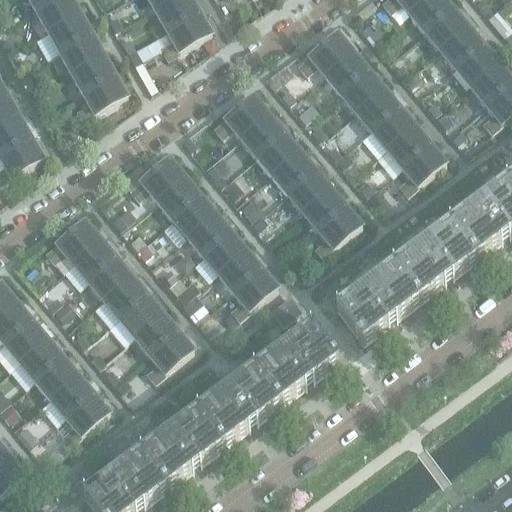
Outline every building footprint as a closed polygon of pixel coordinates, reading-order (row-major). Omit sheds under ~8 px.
[(68,0),(26,0),(36,18),(68,0)] [(80,20),(74,10),(68,0),(36,18),(48,38),(80,20)] [(187,0),(145,0),(156,18),(187,0)] [(200,21),(196,14),(188,0),(187,0),(156,18),(168,39),(200,21)] [(410,21),(434,0),(396,0),(384,11),(391,20),(401,12),(410,21)] [(424,39),(453,16),(439,0),(434,0),(410,21),(424,39)] [(491,14),(483,4),(477,9),(486,19),(491,14)] [(440,58),(468,34),(453,16),(424,39),(440,58)] [(511,36),(511,35),(497,17),(489,24),(496,33),(504,43),(511,38),(511,36)] [(92,42),(88,35),(80,20),(48,38),(60,59),(92,42)] [(168,67),(212,42),(200,21),(168,39),(174,50),(162,56),(168,67)] [(117,23),(109,27),(116,38),(123,35),(117,23)] [(375,48),(385,40),(379,33),(369,41),(375,48)] [(456,77),(484,53),(468,34),(440,58),(456,77)] [(325,83),(353,60),(338,41),(299,73),(307,82),(317,74),(325,83)] [(104,62),(98,52),(92,42),(60,59),(72,80),(104,62)] [(16,57),(9,45),(2,49),(8,61),(16,57)] [(128,61),(136,56),(129,45),(122,49),(128,61)] [(471,95),(499,71),(484,53),(456,77),(471,95)] [(143,68),(136,56),(128,61),(135,72),(143,68)] [(25,72),(17,57),(10,61),(18,76),(25,72)] [(341,102),(369,78),(353,60),(325,83),(341,102)] [(116,84),(112,77),(104,62),(72,80),(84,102),(116,84)] [(411,82),(402,71),(396,76),(405,87),(411,82)] [(487,114),(511,92),(511,86),(499,71),(471,95),(487,114)] [(356,121),(384,97),(369,78),(341,102),(356,121)] [(412,91),(418,85),(414,81),(408,86),(412,91)] [(84,129),(128,105),(116,84),(84,102),(90,112),(78,119),(84,129)] [(0,108),(8,104),(4,97),(0,89),(0,108)] [(492,140),(511,123),(511,92),(487,114),(494,123),(484,131),(492,140)] [(371,139),(400,115),(384,97),(356,121),(371,139)] [(290,113),(299,105),(294,100),(289,99),(283,104),(290,113)] [(0,136),(20,125),(14,114),(8,104),(0,108),(0,136)] [(242,147),(270,123),(254,104),(215,136),(223,145),(233,137),(242,147)] [(319,120),(306,106),(294,116),(306,131),(319,120)] [(54,119),(50,114),(42,119),(46,124),(54,119)] [(387,157),(415,134),(400,115),(371,139),(387,157)] [(83,130),(79,122),(72,125),(77,134),(83,130)] [(445,122),(439,128),(445,135),(452,130),(445,122)] [(256,164),(285,141),(270,123),(242,147),(256,164)] [(0,163),(32,146),(28,139),(20,125),(0,136),(0,163)] [(318,133),(311,139),(320,149),(326,143),(318,133)] [(403,177),(431,152),(415,134),(387,157),(403,177)] [(272,183),(300,160),(285,141),(256,164),(272,183)] [(478,159),(494,147),(490,142),(475,153),(468,156),(470,162),(478,159)] [(189,143),(182,149),(191,159),(198,153),(189,143)] [(0,191),(0,192),(44,167),(32,146),(0,163),(0,165),(0,191)] [(333,155),(327,148),(322,152),(328,159),(333,155)] [(403,207),(446,171),(431,152),(403,177),(410,185),(395,198),(403,207)] [(287,201),(316,178),(300,160),(272,183),(287,201)] [(343,177),(354,167),(347,160),(337,170),(343,177)] [(157,209),(185,185),(174,171),(170,166),(131,198),(139,208),(149,199),(157,209)] [(222,182),(213,172),(207,177),(215,187),(222,182)] [(303,220),(331,196),(316,178),(287,201),(303,220)] [(375,192),(368,183),(360,190),(367,199),(375,192)] [(173,227),(201,204),(185,185),(157,209),(173,227)] [(244,199),(234,187),(224,195),(234,207),(244,199)] [(511,242),(511,240),(511,196),(507,190),(505,191),(506,193),(466,224),(455,231),(454,229),(450,232),(477,267),(501,249),(502,249),(506,246),(510,243),(510,242),(511,242)] [(318,238),(346,215),(331,196),(303,220),(318,238)] [(379,197),(368,206),(377,218),(379,220),(383,217),(385,219),(381,223),(385,228),(397,220),(379,197)] [(187,245),(216,222),(201,204),(173,227),(187,245)] [(259,224),(251,212),(247,215),(247,223),(253,230),(259,224)] [(324,266),(362,233),(346,215),(318,238),(326,248),(316,256),(324,266)] [(261,235),(271,228),(266,221),(256,229),(261,235)] [(119,222),(113,228),(122,238),(128,233),(119,222)] [(204,264),(232,241),(216,222),(187,245),(204,264)] [(73,271),(102,248),(86,229),(47,261),(55,270),(65,262),(73,271)] [(454,284),(477,267),(450,232),(448,233),(450,235),(440,243),(409,266),(399,273),(397,271),(394,274),(420,309),(445,291),(454,285),(453,284),(454,284)] [(147,249),(139,240),(131,248),(138,256),(147,249)] [(218,282),(247,259),(232,241),(204,264),(218,282)] [(162,251),(156,243),(150,248),(156,256),(162,251)] [(89,290),(117,266),(102,248),(73,271),(89,290)] [(154,258),(147,250),(146,250),(138,256),(137,257),(138,258),(145,266),(154,258)] [(233,300),(262,277),(247,259),(218,282),(233,300)] [(104,308),(132,284),(117,266),(89,290),(104,308)] [(397,326),(420,309),(394,274),(392,275),(393,277),(353,308),(343,315),(341,313),(338,316),(359,344),(358,345),(361,349),(362,348),(364,351),(388,333),(389,333),(398,327),(397,326)] [(176,286),(168,277),(162,283),(170,292),(176,286)] [(240,328),(278,296),(262,277),(233,300),(242,310),(232,319),(240,328)] [(120,327),(148,303),(132,284),(104,308),(120,327)] [(185,311),(201,297),(193,288),(177,301),(185,311)] [(0,325),(18,311),(1,291),(0,292),(0,325)] [(192,320),(204,310),(197,302),(185,312),(192,320)] [(135,345),(164,322),(148,303),(120,327),(135,345)] [(53,319),(62,311),(57,304),(47,312),(53,319)] [(302,320),(291,306),(273,320),(284,334),(302,320)] [(75,320),(67,310),(56,319),(64,329),(75,320)] [(0,346),(5,353),(33,329),(18,311),(0,325),(0,346)] [(150,363),(178,339),(164,322),(135,345),(150,363)] [(20,370),(48,347),(33,329),(5,353),(20,370)] [(315,387),(339,369),(337,367),(338,366),(335,362),(334,363),(313,335),(309,337),(310,339),(260,377),(258,375),(255,377),(281,412),(305,394),(306,395),(310,392),(315,388),(314,388),(315,387)] [(156,390),(194,358),(178,339),(150,363),(158,373),(148,381),(156,390)] [(82,340),(75,346),(84,357),(91,351),(82,340)] [(35,389),(64,366),(48,347),(20,370),(35,389)] [(98,360),(91,365),(100,375),(106,370),(98,360)] [(51,407),(79,384),(64,366),(35,389),(51,407)] [(111,376),(105,381),(113,391),(120,386),(111,376)] [(258,430),(281,412),(255,377),(253,379),(254,381),(213,411),(203,419),(202,417),(199,419),(225,454),(249,436),(249,437),(253,434),(258,430)] [(66,426),(94,402),(79,384),(51,407),(66,426)] [(124,399),(133,390),(128,385),(119,394),(124,399)] [(72,453),(110,421),(94,402),(66,426),(74,435),(64,444),(72,453)] [(21,422),(12,411),(4,418),(13,429),(21,422)] [(201,472),(225,454),(199,419),(196,421),(198,423),(147,461),(145,459),(142,461),(169,496),(192,478),(193,479),(202,472),(201,472)] [(40,447),(49,440),(42,432),(33,440),(27,433),(19,439),(32,454),(40,447)] [(0,472),(10,465),(0,452),(0,472)] [(53,467),(48,461),(41,466),(47,472),(53,467)] [(146,511),(169,496),(142,461),(140,463),(141,465),(100,495),(90,503),(89,501),(85,503),(91,511),(146,511)] [(0,505),(26,483),(10,465),(0,472),(0,505)]
